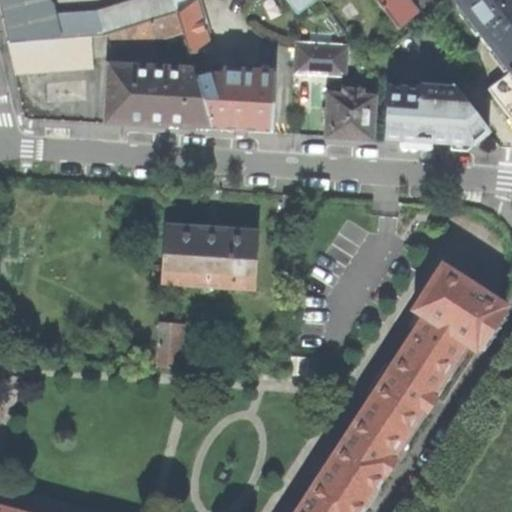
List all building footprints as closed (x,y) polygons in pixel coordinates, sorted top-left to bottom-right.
[(0,0),(0,8),(8,43),(24,42),(91,36),(104,35),(109,34),(177,14),(194,0),(0,0)] [(209,34),(199,0),(194,0),(177,14),(183,33),(189,55),(209,50),(205,36),(209,34)] [(285,0),(297,15),(318,0),(285,0)] [(374,0),(398,31),(418,15),(406,0),(374,0)] [(511,0),(454,0),(509,72),(511,70),(511,0)] [(114,53),(183,33),(177,14),(109,34),(114,53)] [(91,36),(26,41),(24,42),(8,43),(15,73),(93,67),(91,36)] [(296,72),(344,75),(345,48),(298,45),(296,72)] [(194,71),(110,66),(106,123),(165,126),(211,129),(197,81),(194,71)] [(211,77),(197,81),(211,129),(253,132),(270,133),(272,132),(276,74),(241,72),(241,78),(211,76),(211,77)] [(511,75),(509,72),(487,89),(511,121),(511,75)] [(450,92),(387,88),(384,140),(421,143),(461,145),(483,126),(455,89),(450,92)] [(361,93),(344,92),(344,97),(329,96),(326,137),(348,138),(371,139),(374,98),(361,98),(361,93)] [(280,226),(298,227),(300,197),(283,196),(280,226)] [(164,266),(163,283),(252,289),(256,233),(212,231),(167,228),(164,266)] [(152,283),(163,283),(164,266),(153,265),(152,283)] [(503,311),(505,308),(485,294),(484,295),(475,289),(462,280),(462,279),(442,266),(413,311),(423,318),(391,367),(380,384),(331,459),(317,480),(317,481),(309,493),(298,509),(298,510),(296,511),(360,511),(361,511),(363,509),(363,510),(376,490),(375,490),(377,487),(376,487),(384,475),(386,476),(391,469),(396,462),(392,459),(423,411),(427,413),(433,405),(437,399),(433,396),(465,345),(476,352),(478,349),(480,350),(504,312),(503,311)] [(158,366),(180,368),(182,327),(161,326),(158,366)]
